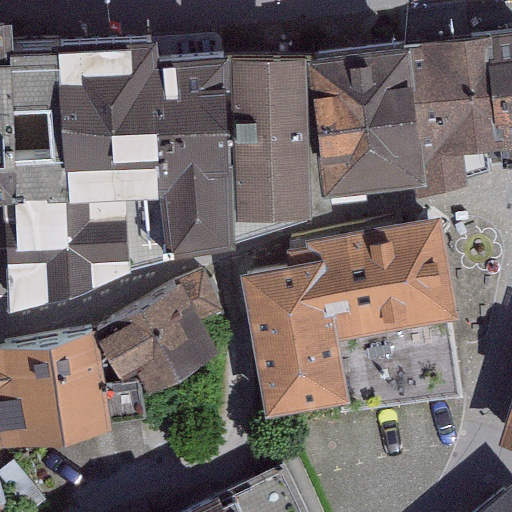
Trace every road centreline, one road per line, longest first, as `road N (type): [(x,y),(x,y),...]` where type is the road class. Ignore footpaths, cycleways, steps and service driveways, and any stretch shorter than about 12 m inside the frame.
road 1 (residential): [(0,325),(50,315),(305,219),(449,195),(511,203)]
road 2 (residential): [(479,431),(511,307)]
